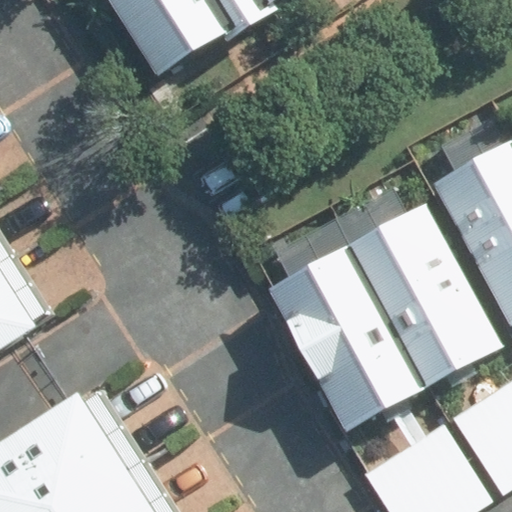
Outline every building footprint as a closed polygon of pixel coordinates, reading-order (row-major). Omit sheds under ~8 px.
[(114,0),(162,74),(230,31),(234,37),(271,13),(267,7),(277,0),(114,0)] [(511,151),(443,189),(511,314),(511,151)] [(427,211),(278,294),(354,428),(503,345),(427,211)] [(0,269),(0,346),(35,325),(0,269)] [(511,385),(456,422),(507,498),(511,494),(511,385)] [(158,511),(85,396),(0,449),(0,511),(158,511)] [(392,511),(485,511),(498,504),(448,425),(369,476),(392,511)]
